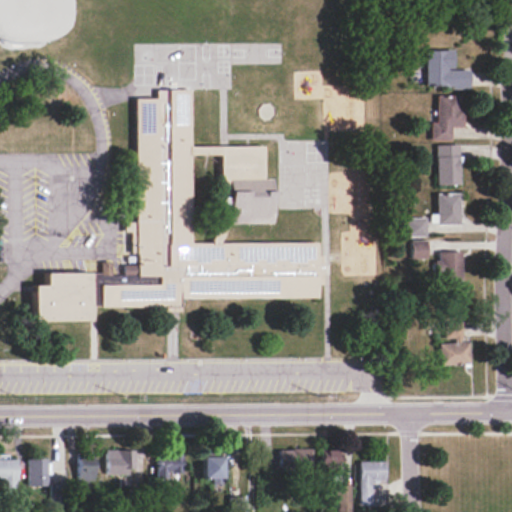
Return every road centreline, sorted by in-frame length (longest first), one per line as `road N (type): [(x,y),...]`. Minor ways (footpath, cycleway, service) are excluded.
road 1 (tertiary): [(0,413),(511,410)]
road 2 (residential): [(505,411),(499,297),(507,0)]
